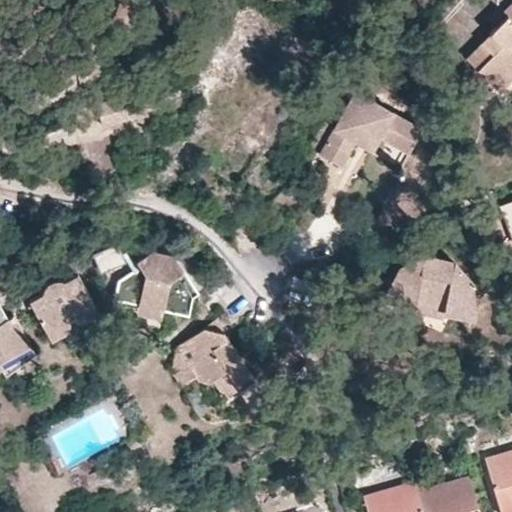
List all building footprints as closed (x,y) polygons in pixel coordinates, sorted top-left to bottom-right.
[(511,5),(504,13),(502,15),(505,18),(497,27),(491,34),(493,35),(468,59),(492,84),(500,91),(511,78),(511,5)] [(209,106),(256,132),(296,59),(248,33),(225,76),(218,89),(209,106)] [(225,76),(214,70),(207,83),(218,89),(225,76)] [(132,115),(126,96),(97,105),(104,125),(132,115)] [(423,141),(354,105),(327,155),(349,166),(356,152),(362,142),(377,151),(380,146),(411,162),(423,141)] [(136,128),(132,115),(116,121),(119,133),(136,128)] [(373,161),(377,151),(362,142),(356,152),(373,161)] [(327,155),(320,169),(342,180),(349,166),(327,155)] [(416,308),(417,305),(446,313),(446,323),(466,328),(469,322),(472,311),(473,301),(470,286),(464,276),(457,268),(447,261),(442,260),(432,260),(422,262),(415,265),(407,269),(398,276),(406,278),(396,309),(409,313),(411,312),(416,308)] [(116,293),(111,310),(182,334),(189,312),(194,308),(170,271),(151,264),(135,274),(136,280),(116,293)] [(384,304),(396,309),(406,278),(398,276),(394,280),(389,288),(385,297),(384,304)] [(48,288),(44,292),(41,300),(27,305),(47,344),(63,337),(59,329),(76,321),(80,329),(95,323),(76,282),(65,287),(58,286),(52,286),(48,288)] [(0,367),(12,361),(15,367),(29,359),(10,318),(0,325),(0,367)] [(59,329),(63,337),(68,348),(85,341),(80,329),(76,321),(59,329)] [(223,411),(251,394),(220,347),(202,341),(172,362),(195,396),(206,397),(211,395),(223,411)] [(511,511),(511,452),(485,461),(501,511),(511,511)] [(479,511),(469,478),(419,492),(424,511),(479,511)] [(424,511),(419,492),(416,483),(364,499),(367,511),(424,511)]
